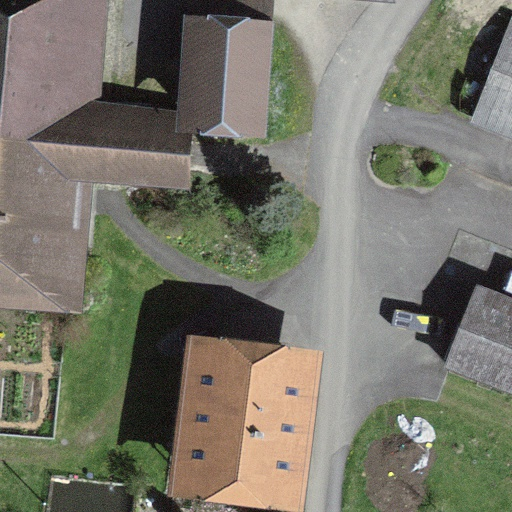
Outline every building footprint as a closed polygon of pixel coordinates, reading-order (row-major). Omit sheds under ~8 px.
[(79,0),(0,0),(0,275),(56,280),(65,171),(178,175),(180,133),(68,128),(79,0)] [(201,5),(192,120),(249,124),(258,9),(201,5)] [(511,24),(475,119),(511,133),(511,24)] [(511,299),(480,286),(448,367),(511,391),(511,299)] [(260,364),(210,358),(195,481),(280,491),(289,413),(309,416),(313,381),(304,380),(306,370),(293,368),(294,358),(261,354),(260,364)]
